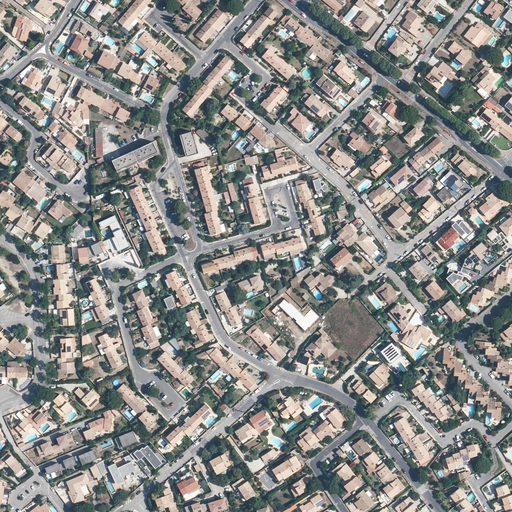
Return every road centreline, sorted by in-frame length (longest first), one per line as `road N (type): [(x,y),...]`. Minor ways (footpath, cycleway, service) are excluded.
road 1 (residential): [(370,423),(401,400),(440,437),(473,423),(496,437),(511,424)]
road 2 (residential): [(137,499),(267,387)]
road 3 (residential): [(185,256),(221,335),(278,372)]
road 4 (residential): [(511,403),(462,340),(511,293)]
road 5 (residential): [(308,154),(346,187),(399,255)]
road 6 (residential): [(501,171),(399,255)]
road 7 (residential): [(0,102),(35,129),(35,164),(78,191)]
road 8 (residential): [(50,57),(165,116)]
road 9 (residential): [(367,419),(315,464),(345,511)]
